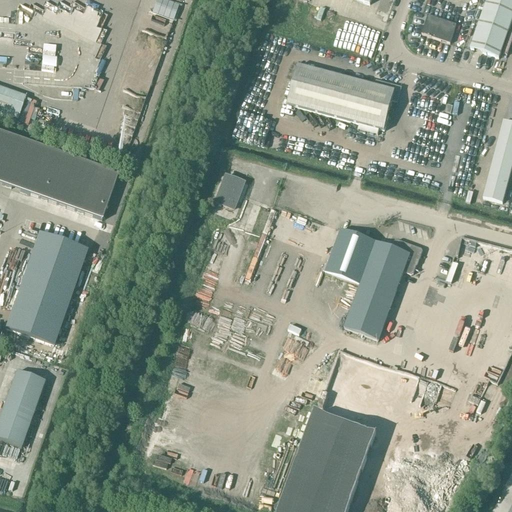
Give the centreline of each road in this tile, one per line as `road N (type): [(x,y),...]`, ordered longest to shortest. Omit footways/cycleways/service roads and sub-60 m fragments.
road 1 (unknown): [(511,367),(480,436),(418,424),(393,429),(359,511)]
road 2 (unclassified): [(511,87),(392,55),(405,0)]
road 3 (unclassified): [(390,211),(511,242)]
